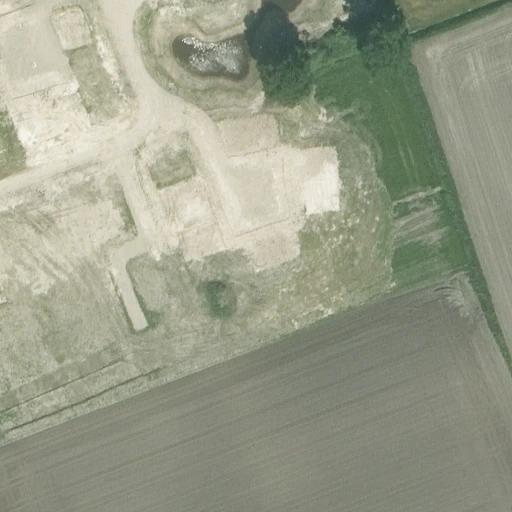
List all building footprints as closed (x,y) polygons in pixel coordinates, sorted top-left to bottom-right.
[(0,0),(0,15),(25,0),(0,0)] [(80,14),(57,23),(69,56),(92,47),(80,14)] [(76,93),(45,104),(53,124),(84,112),(76,93)] [(45,104),(18,114),(25,134),(53,124),(45,104)] [(84,112),(53,124),(60,144),(91,132),(84,112)] [(275,120),(237,121),(238,150),(276,149),(275,120)] [(53,124),(25,134),(33,154),(60,144),(53,124)] [(332,158),(297,159),(297,182),(333,181),(332,158)] [(333,181),(297,182),(298,208),(334,207),(333,181)] [(203,182),(183,190),(194,221),(214,213),(203,182)] [(183,190),(163,197),(175,228),(194,221),(183,190)] [(214,213),(194,221),(205,248),(224,241),(214,213)] [(194,221),(175,228),(185,255),(205,248),(194,221)] [(286,228),(253,240),(262,264),(295,252),(286,228)]
